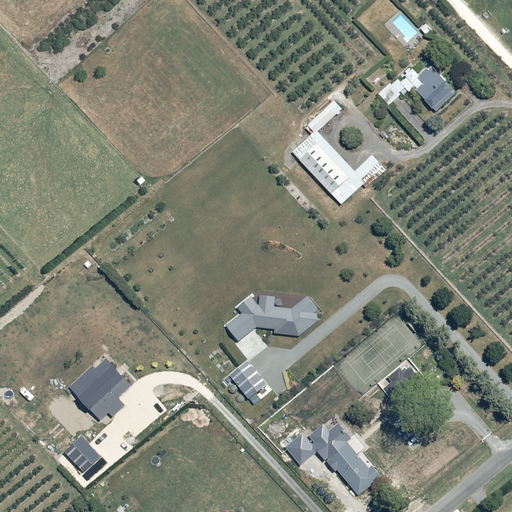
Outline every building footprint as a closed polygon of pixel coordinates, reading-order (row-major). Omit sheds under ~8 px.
[(434,29),(428,23),(421,29),(426,36),(434,29)] [(415,88),(438,112),(458,93),(434,67),(431,71),(428,69),(420,76),(414,70),(407,76),(408,78),(402,83),(399,79),(381,95),(391,106),(407,91),(409,93),(415,88)] [(319,132),(344,110),(336,101),(309,125),(311,136),(294,153),(342,205),(364,185),(367,189),(388,170),(374,156),(356,172),(319,132)] [(258,328),(276,331),(275,334),(301,337),(321,321),(316,315),(320,311),(309,296),(292,309),(276,307),(277,298),(262,295),(260,306),(254,298),(239,308),(243,314),(228,326),(241,342),(258,328)] [(72,393),(94,417),(130,381),(110,361),(72,393)] [(270,386),(252,363),(234,378),(251,400),(270,386)] [(318,445),(360,497),(384,478),(374,466),(371,469),(349,443),(353,440),(343,429),(334,438),(325,436),(313,421),(299,431),(313,448),(318,445)]
